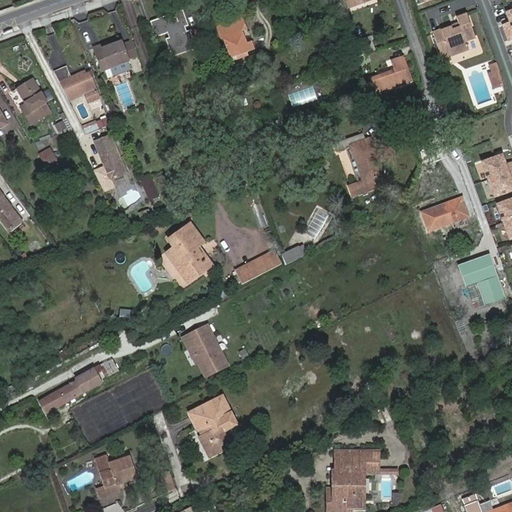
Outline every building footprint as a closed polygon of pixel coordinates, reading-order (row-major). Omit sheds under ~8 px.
[(343,0),(347,10),(365,4),(364,0),(343,0)] [(511,9),(497,14),(511,57),(511,9)] [(171,41),(166,43),(171,57),(195,48),(190,34),(184,36),(183,31),(188,29),(182,13),(174,16),(176,24),(174,25),(172,22),(154,29),(158,40),(169,36),(171,41)] [(433,34),(440,52),(450,49),(452,56),(471,49),(468,41),(477,38),(468,15),(458,19),(460,24),(461,28),(453,31),(452,27),(433,34)] [(176,24),(174,16),(150,26),(155,41),(158,40),(154,29),(172,22),(174,25),(176,24)] [(249,52),(247,46),(247,45),(246,45),(242,36),(240,33),(247,31),(243,19),(219,28),(223,39),(225,39),(226,42),(225,43),(232,60),(237,58),(247,54),(250,53),(249,52)] [(353,42),(358,57),(375,51),(370,37),(353,42)] [(128,60),(123,46),(122,42),(104,48),(103,45),(94,48),(103,71),(129,63),(128,60)] [(137,57),(132,43),(123,46),(128,60),(137,57)] [(195,48),(171,57),(172,61),(196,52),(195,48)] [(450,49),(440,52),(443,59),(444,63),(454,60),(452,56),(450,49)] [(394,88),(402,85),(413,81),(405,58),(394,62),(396,71),(379,77),(384,90),(394,87),(394,88)] [(129,63),(103,71),(106,79),(131,71),(129,63)] [(496,80),(502,78),(500,73),(501,73),(499,65),(492,68),(495,74),(496,80)] [(55,74),(61,84),(73,79),(69,68),(55,74)] [(73,79),(61,84),(69,99),(85,92),(89,101),(100,96),(91,76),(88,78),(86,73),(73,79)] [(505,87),(502,78),(496,80),(495,74),(492,75),(497,90),(505,87)] [(16,89),(25,104),(28,108),(23,111),(31,124),(49,112),(44,104),(46,102),(32,79),(16,89)] [(224,88),(232,104),(245,98),(241,89),(233,92),(230,86),(224,88)] [(97,124),(85,129),(89,136),(116,125),(114,119),(98,125),(97,124)] [(346,149),(360,184),(351,187),(354,197),(383,186),(380,177),(384,176),(371,139),(366,141),(364,134),(335,144),(338,151),(346,149)] [(114,137),(97,144),(115,183),(131,176),(114,137)] [(47,166),(59,160),(53,149),(41,155),(47,166)] [(511,190),(511,185),(501,153),(471,163),(484,200),(511,190)] [(65,169),(59,160),(47,166),(53,175),(65,169)] [(151,176),(141,181),(150,201),(160,196),(151,176)] [(0,221),(9,232),(21,222),(13,213),(12,214),(8,209),(10,208),(1,198),(2,197),(0,195),(0,221)] [(511,237),(511,196),(489,205),(503,241),(511,237)] [(430,232),(470,217),(463,198),(423,212),(430,232)] [(316,241),(332,215),(320,208),(304,234),(316,241)] [(142,221),(153,218),(150,210),(139,213),(142,221)] [(197,253),(200,251),(205,247),(192,230),(171,245),(176,253),(169,258),(185,281),(206,266),(197,253)] [(511,244),(502,248),(511,276),(511,244)] [(280,255),(284,267),(305,256),(302,247),(280,255)] [(213,271),(200,251),(197,253),(206,266),(185,281),(190,287),(213,271)] [(252,263),(259,276),(281,265),(274,251),(252,263)] [(490,256),(459,267),(467,288),(477,285),(486,309),(506,302),(490,256)] [(433,264),(447,296),(463,289),(449,257),(433,264)] [(241,285),(259,276),(252,263),(234,272),(241,285)] [(232,366),(210,325),(182,339),(204,380),(232,366)] [(76,377),(78,381),(85,394),(104,384),(99,376),(104,373),(100,364),(76,377)] [(85,394),(78,381),(71,385),(78,397),(85,394)] [(78,397),(71,385),(39,403),(47,415),(78,397)] [(194,413),(202,428),(206,426),(210,436),(206,438),(204,439),(213,458),(227,451),(223,443),(233,438),(228,426),(225,428),(221,420),(224,419),(234,414),(226,397),(194,413)] [(206,426),(202,428),(206,438),(210,436),(206,426)] [(237,445),(233,438),(223,443),(227,451),(237,445)] [(383,454),(373,454),(373,459),(347,459),(346,474),(340,474),(337,473),(337,492),(337,504),(331,504),(330,511),(352,511),(353,511),(363,511),(364,474),(368,475),(383,475),(383,469),(383,454)] [(373,459),(373,454),(340,454),(340,474),(346,474),(347,459),(373,459)] [(108,457),(96,461),(100,475),(112,471),(110,465),(111,465),(108,457)] [(105,488),(97,491),(100,500),(120,494),(119,490),(118,486),(127,483),(139,479),(131,458),(111,465),(110,465),(112,471),(100,475),(105,488)] [(174,482),(171,473),(165,475),(168,485),(174,482)] [(171,493),(177,490),(174,482),(168,485),(171,493)] [(484,511),(479,500),(472,503),(475,511),(484,511)] [(475,511),(472,503),(466,506),(468,511),(475,511)] [(511,511),(511,503),(490,511),(511,511)]
